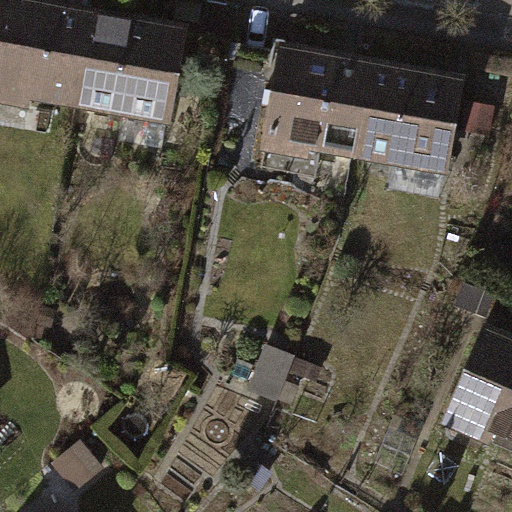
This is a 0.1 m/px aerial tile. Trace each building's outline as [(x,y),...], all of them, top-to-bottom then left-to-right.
[(0,0),(0,87),(74,101),(90,13),(11,0),(0,0)] [(181,30),(90,13),(74,101),(165,117),(181,30)] [(264,136),(353,153),(370,65),(281,48),(264,136)] [(463,82),(370,65),(353,153),(446,170),(463,82)] [(491,297),(463,288),(457,305),(485,314),(491,297)] [(452,409),(511,435),(511,342),(486,332),(452,409)] [(290,355),(265,346),(250,386),(275,395),(290,355)] [(78,443),(55,461),(76,486),(98,468),(78,443)]
